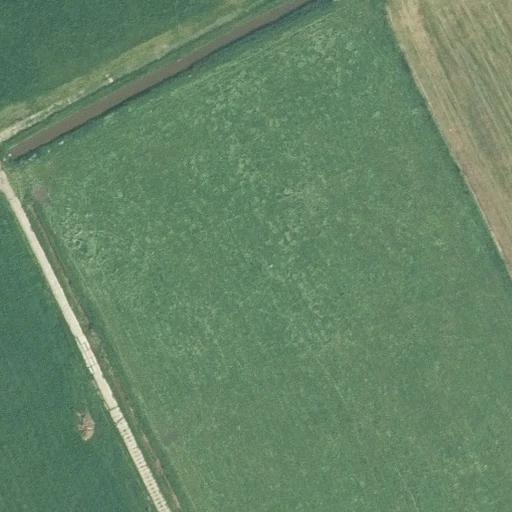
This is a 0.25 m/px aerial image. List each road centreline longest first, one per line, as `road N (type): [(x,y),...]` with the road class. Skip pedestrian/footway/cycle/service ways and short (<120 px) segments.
road 1 (track): [(166,511),(0,175)]
road 2 (track): [(0,137),(270,0)]
